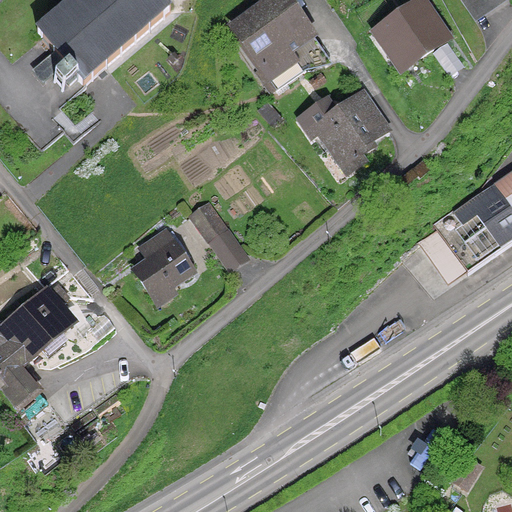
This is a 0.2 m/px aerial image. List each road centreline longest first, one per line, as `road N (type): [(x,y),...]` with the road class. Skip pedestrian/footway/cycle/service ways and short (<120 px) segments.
road 1 (residential): [(511,35),(429,141),(159,370)]
road 2 (primary): [(183,511),(511,304)]
road 3 (residential): [(159,370),(0,170)]
road 4 (residential): [(61,511),(102,476),(150,412),(159,370)]
